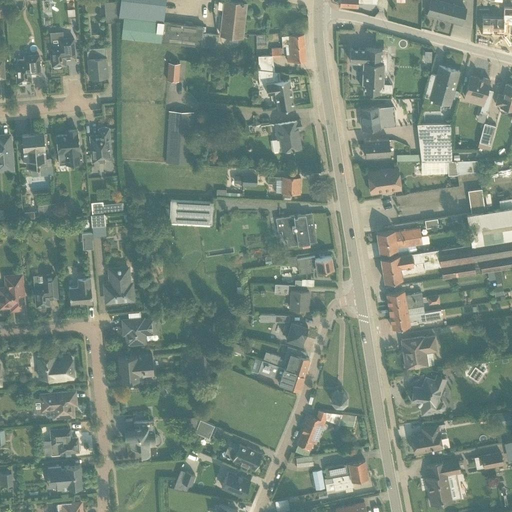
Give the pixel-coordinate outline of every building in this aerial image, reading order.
[(120,0),(120,17),(123,18),(165,22),(166,0),(120,0)] [(438,0),(430,0),(426,15),(461,24),(466,7),(438,0)] [(105,23),(117,22),(118,1),(104,2),(105,23)] [(240,2),(240,3),(224,1),(220,36),(240,39),(246,4),(243,3),(240,2)] [(492,17),(481,17),(481,22),(481,34),(491,34),(491,33),(503,34),(504,21),(511,21),(511,14),(504,14),(504,8),(511,8),(511,7),(503,7),(503,17),(492,17)] [(165,22),(123,18),(120,38),(200,47),(202,33),(203,27),(165,22)] [(202,33),(200,47),(216,49),(218,35),(202,33)] [(285,47),(304,45),(303,34),(281,36),(282,47),(285,47)] [(52,46),(50,46),(51,67),(53,66),(54,67),(59,67),(60,66),(65,65),(65,58),(67,58),(68,59),(75,58),(73,38),(58,39),(58,42),(54,42),(52,44),(52,46)] [(306,59),(304,45),(285,47),(286,61),(306,59)] [(105,47),(86,49),(89,79),(108,77),(105,47)] [(258,70),(273,72),(272,57),(281,56),(280,47),(270,48),(271,56),(257,56),(258,70)] [(365,49),(349,48),(349,61),(351,61),(351,62),(363,62),(362,83),(364,83),(363,92),(380,93),(381,85),(383,85),(383,73),(384,63),(381,62),(382,49),(365,48),(365,49)] [(208,62),(214,63),(216,50),(209,50),(208,62)] [(17,63),(15,63),(17,83),(18,83),(19,84),(24,84),(25,83),(31,82),(30,75),(33,75),(33,76),(40,75),(38,54),(23,56),(23,58),(19,59),(17,61),(17,63)] [(179,63),(167,62),(166,80),(178,81),(179,63)] [(450,105),(452,98),(457,100),(459,91),(454,90),(459,71),(439,66),(436,75),(430,74),(424,97),(431,99),(430,103),(449,108),(450,105)] [(277,110),(293,107),(290,89),(290,84),(289,84),(289,80),(280,81),(278,72),(274,73),(273,72),(258,70),(257,70),(259,85),(265,84),(267,95),(275,94),(277,110)] [(481,79),(470,76),(463,100),(481,106),(479,112),(486,114),(493,91),(487,89),(489,80),(481,77),(481,79)] [(511,85),(506,84),(503,95),(497,93),(494,105),(499,106),(499,107),(511,110),(511,85)] [(362,129),(395,126),(393,106),(360,109),(362,121),(361,121),(362,129)] [(168,111),(164,163),(191,165),(194,113),(168,111)] [(272,152),(300,147),(297,128),(301,128),(299,120),(273,124),(276,140),(270,140),(272,152)] [(495,126),(484,123),(477,147),(488,150),(495,126)] [(421,161),(451,161),(450,124),(416,124),(420,154),(421,161)] [(97,136),(89,136),(92,163),(111,162),(108,128),(107,128),(105,127),(101,128),(100,129),(98,129),(99,136),(97,136)] [(56,136),(57,154),(58,168),(66,167),(66,165),(75,164),(75,166),(78,166),(78,164),(80,164),(77,134),(76,130),(67,130),(68,135),(56,136)] [(0,172),(14,171),(11,133),(0,134),(0,172)] [(35,134),(21,135),(24,161),(25,161),(25,168),(31,168),(32,176),(52,175),(51,166),(47,166),(43,133),(42,133),(35,133),(35,134)] [(365,157),(389,156),(389,140),(364,141),(365,157)] [(477,161),(451,161),(421,161),(421,175),(454,175),(456,175),(479,171),(477,161)] [(370,193),(401,189),(398,168),(367,172),(370,193)] [(256,175),(242,174),(242,186),(256,186),(256,175)] [(275,184),(275,192),(299,193),(300,177),(267,175),(267,184),(275,184)] [(484,211),(480,188),(467,190),(470,213),(484,211)] [(511,199),(511,198),(494,201),(495,209),(511,206),(511,199)] [(87,200),(88,211),(97,211),(96,200),(87,200)] [(214,202),(170,200),(169,223),(212,225),(214,202)] [(69,202),(61,203),(61,212),(62,212),(62,217),(70,216),(69,211),(70,211),(69,202)] [(123,202),(113,203),(114,211),(123,211),(123,202)] [(37,205),(39,220),(56,218),(55,203),(37,205)] [(511,222),(511,206),(495,209),(484,211),(470,213),(465,214),(467,230),(511,222)] [(316,242),(311,213),(296,215),(297,217),(294,217),(294,215),(275,218),(277,232),(281,231),(282,240),(286,239),(287,246),(301,244),(302,248),(309,246),(309,243),(316,242)] [(90,215),(91,227),(105,226),(104,214),(90,215)] [(437,218),(424,220),(425,228),(438,226),(437,218)] [(511,222),(467,230),(470,244),(511,237),(511,222)] [(17,227),(8,228),(9,235),(10,235),(11,238),(18,238),(17,227)] [(378,243),(421,236),(419,228),(394,231),(394,230),(376,233),(378,243)] [(91,233),(81,234),(83,249),(93,249),(91,233)] [(397,248),(422,244),(421,236),(378,243),(379,252),(397,249),(397,248)] [(511,237),(470,244),(437,249),(440,267),(442,279),(487,271),(493,270),(511,267),(511,237)] [(440,267),(437,249),(411,253),(412,261),(416,261),(418,272),(424,271),(424,269),(440,267)] [(411,253),(380,258),(384,282),(402,279),(402,275),(418,272),(416,261),(412,261),(411,253)] [(331,269),(333,268),(331,256),(324,257),(324,255),(319,256),(319,258),(314,259),(314,256),(297,259),(298,265),(297,265),(299,274),(305,273),(305,272),(306,272),(308,273),(310,272),(313,267),(315,267),(316,271),(324,270),(325,272),(332,271),(331,269)] [(297,265),(298,265),(297,259),(296,256),(287,258),(289,266),(297,265)] [(102,284),(104,304),(135,302),(133,281),(131,281),(129,266),(107,268),(108,283),(102,284)] [(3,275),(4,286),(0,286),(0,309),(9,309),(10,312),(26,311),(23,273),(3,275)] [(55,273),(33,275),(36,307),(37,307),(39,308),(43,307),(45,306),(49,306),(48,298),(50,298),(50,299),(57,298),(55,273)] [(70,305),(92,303),(90,277),(77,278),(77,286),(68,287),(70,305)] [(287,293),(288,285),(274,284),(274,293),(287,293)] [(502,286),(493,288),(494,297),(503,295),(502,286)] [(309,292),(289,291),(289,309),(308,310),(309,292)] [(388,305),(422,300),(421,293),(405,295),(404,291),(386,294),(388,305)] [(428,305),(439,303),(438,295),(427,297),(428,305)] [(390,318),(424,312),(422,300),(388,305),(390,318)] [(425,321),(426,323),(442,320),(440,310),(424,312),(390,318),(392,329),(410,326),(409,322),(416,321),(416,322),(425,321)] [(145,317),(121,319),(122,336),(125,336),(125,346),(146,344),(145,335),(155,335),(154,318),(145,319),(145,317)] [(285,339),(301,344),(303,337),(304,337),(307,326),(290,321),(289,325),(284,323),(281,334),(286,335),(285,339)] [(441,335),(453,333),(452,326),(440,328),(441,335)] [(220,327),(209,327),(210,337),(220,336),(220,327)] [(437,351),(435,335),(424,337),(424,336),(401,340),(405,369),(434,365),(432,352),(437,351)] [(244,337),(244,341),(245,342),(245,343),(252,346),(254,339),(244,337)] [(243,354),(243,346),(229,341),(226,348),(243,354)] [(12,346),(0,346),(0,358),(12,358),(12,346)] [(285,351),(305,358),(306,352),(287,346),(285,351)] [(210,349),(196,350),(197,373),(212,372),(210,349)] [(267,363),(304,375),(309,359),(305,358),(285,351),(282,359),(279,358),(279,356),(271,353),(267,363)] [(151,354),(117,357),(119,371),(121,371),(122,381),(139,379),(138,376),(153,375),(151,354)] [(53,357),(37,358),(39,379),(48,378),(48,381),(73,379),(71,358),(60,359),(60,363),(54,363),(53,357)] [(257,371),(279,379),(277,383),(299,390),(304,375),(267,363),(261,360),(257,371)] [(477,380),(483,372),(486,372),(485,361),(463,365),(465,375),(469,375),(477,380)] [(443,388),(447,378),(436,374),(433,380),(425,377),(421,388),(413,387),(411,402),(417,403),(417,402),(420,405),(421,414),(441,411),(444,410),(445,405),(443,402),(440,401),(439,397),(446,399),(449,391),(443,388)] [(73,391),(38,395),(39,398),(35,398),(33,401),(34,411),(36,413),(44,413),(45,415),(46,416),(48,417),(50,417),(52,417),(52,418),(73,416),(72,401),(75,401),(74,392),(73,392),(73,391)] [(336,391),(331,395),(331,402),(335,406),(341,407),(346,402),(347,396),(343,391),(339,391),(336,391)] [(315,418),(308,415),(296,444),(297,445),(310,450),(313,443),(316,444),(325,420),(338,425),(339,424),(353,427),(356,416),(318,411),(315,418)] [(494,422),(511,420),(511,418),(511,413),(493,415),(494,422)] [(474,425),(484,424),(484,422),(488,421),(488,417),(484,418),(483,417),(473,418),(474,425)] [(199,419),(194,432),(208,438),(214,426),(199,419)] [(134,428),(124,429),(124,438),(126,438),(127,440),(127,442),(128,443),(129,445),(131,447),(132,448),(134,449),(136,449),(138,450),(139,450),(140,450),(141,456),(146,455),(156,454),(155,445),(156,445),(157,445),(158,444),(159,444),(159,443),(160,442),(160,441),(161,440),(161,438),(160,438),(160,437),(159,436),(159,435),(158,434),(157,434),(156,433),(155,433),(154,433),(153,420),(133,422),(134,428)] [(411,436),(414,454),(449,447),(447,438),(441,439),(438,424),(421,428),(422,434),(411,436)] [(70,428),(49,430),(50,439),(49,440),(51,454),(78,452),(78,450),(79,449),(79,444),(77,443),(77,438),(70,438),(70,436),(70,435),(70,428)] [(230,439),(223,456),(254,469),(261,453),(230,439)] [(310,450),(297,445),(295,452),(304,455),(308,455),(310,450)] [(483,465),(484,469),(503,465),(500,452),(481,456),(477,457),(479,466),(483,465)] [(312,457),(295,459),(296,467),(313,465),(312,457)] [(425,478),(431,505),(453,501),(451,489),(455,488),(456,485),(454,474),(460,472),(457,459),(427,465),(430,477),(425,478)] [(326,479),(367,471),(364,460),(324,468),(326,479)] [(80,465),(46,468),(48,488),(56,487),(56,489),(82,487),(80,472),(81,472),(80,465)] [(190,486),(194,475),(180,470),(173,488),(186,491),(189,485),(190,486)] [(315,490),(324,488),(321,470),(312,472),(315,490)] [(11,473),(10,471),(0,471),(0,487),(13,486),(11,473)] [(221,486),(243,496),(250,480),(228,471),(221,486)] [(368,478),(367,471),(326,479),(324,479),(326,491),(334,489),(334,491),(352,487),(351,481),(368,478)] [(219,511),(249,511),(252,505),(190,494),(188,502),(182,501),(179,511),(219,511)] [(299,497),(274,502),(276,511),(280,511),(289,510),(288,502),(299,500),(299,497)] [(326,511),(365,511),(364,501),(354,503),(354,504),(326,510),(326,511)] [(81,511),(80,503),(56,505),(56,511),(49,511),(48,511),(81,511)]
